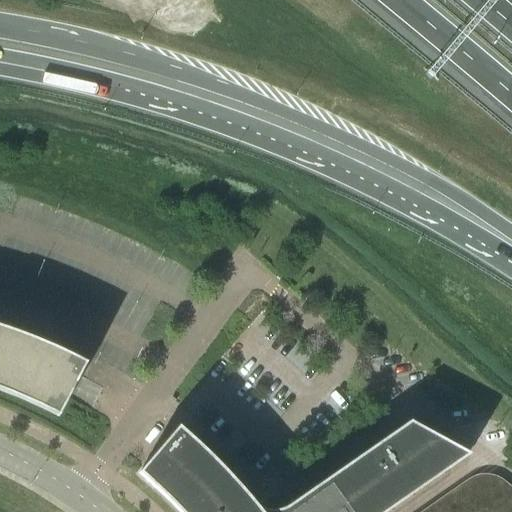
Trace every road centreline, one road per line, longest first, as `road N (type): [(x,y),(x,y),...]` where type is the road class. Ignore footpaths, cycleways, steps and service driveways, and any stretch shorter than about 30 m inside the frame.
road 1 (motorway): [(0,28),(137,57),(234,92),(353,143),(511,233)]
road 2 (motorway): [(0,62),(234,123),(359,179),(511,264)]
road 3 (motorway): [(399,0),(511,95)]
road 4 (unclassified): [(0,447),(104,511)]
